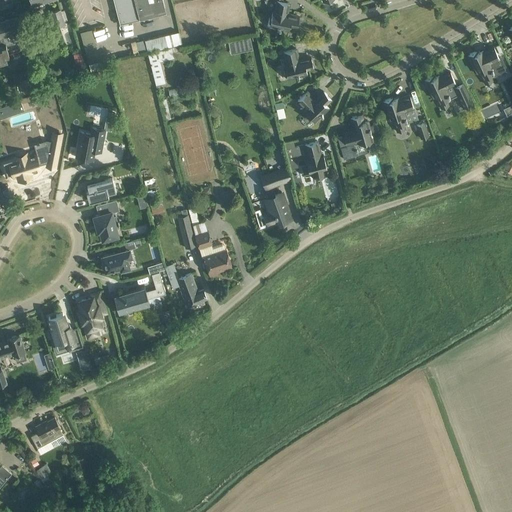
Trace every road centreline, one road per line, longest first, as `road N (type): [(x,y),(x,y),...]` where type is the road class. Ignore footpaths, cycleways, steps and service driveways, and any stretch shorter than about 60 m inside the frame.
road 1 (residential): [(0,431),(159,356),(315,236),(454,184),(511,146)]
road 2 (residential): [(506,0),(362,79),(336,63),(341,28),(418,0)]
road 3 (residential): [(0,258),(20,226),(42,214),(60,216),(75,236),(57,285),(0,313)]
